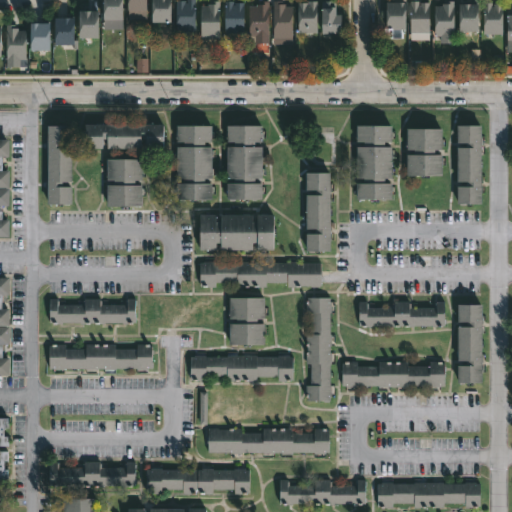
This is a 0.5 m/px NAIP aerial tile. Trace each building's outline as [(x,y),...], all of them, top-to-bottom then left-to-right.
[(110,19),(106,19),(106,0),(125,0),(125,19),(110,19)] [(149,0),(149,11),(129,11),(129,0),(149,0)] [(171,35),(154,35),(154,0),(173,0),(173,24),(172,24),(171,35)] [(195,0),(195,31),(192,31),(192,35),(185,35),(185,31),(176,31),(176,0),(186,0),(186,2),(187,2),(187,0),(195,0)] [(220,0),(220,38),(201,37),(201,5),(208,5),(208,3),(212,3),(212,0),(220,0)] [(317,0),(317,33),(300,33),(299,2),(308,2),(308,4),(310,4),(310,0),(317,0)] [(267,1),(266,43),(246,42),(247,6),(254,6),(254,4),(259,4),(259,1),(267,1)] [(279,1),(279,4),(283,4),(283,6),(290,6),(290,37),(271,37),(271,1),(279,1)] [(337,2),(337,15),(341,15),(340,33),(321,33),(322,9),(324,9),(324,1),(337,2)] [(419,1),(419,6),(422,6),(422,2),(430,2),(430,33),(431,33),(431,40),(412,40),(412,1),(419,1)] [(455,1),(456,43),(442,43),(441,36),(436,36),(435,6),(443,5),(443,4),(447,4),(447,1),(455,1)] [(234,6),(236,6),(236,3),(245,4),(245,34),(240,34),(239,41),(229,41),(229,34),(226,34),(227,2),(234,2),(234,6)] [(391,30),(389,30),(389,3),(408,3),(407,30),(391,30)] [(463,31),(461,31),(461,3),(479,4),(479,31),(463,31)] [(493,6),(495,7),(495,4),(503,4),(503,35),(484,34),(485,3),(493,3),(493,6)] [(101,12),(100,39),(81,39),(82,12),(101,12)] [(62,45),(58,45),(58,18),(77,18),(77,45),(62,45)] [(37,51),(33,51),(34,24),(53,24),(53,51),(37,51)] [(15,25),(15,28),(19,28),(19,31),(26,31),(26,60),(20,60),(20,67),(7,68),(7,25),(15,25)] [(136,72),(147,72),(147,58),(136,58),(136,72)] [(161,130),(161,147),(143,147),(143,137),(139,137),(139,147),(105,147),(105,137),(100,137),(100,147),(82,147),(82,122),(161,122),(161,130)] [(253,139),(253,144),(260,144),(260,176),(254,176),(254,181),(260,181),(260,197),(225,197),(225,181),(231,181),(231,176),(225,176),(225,144),(232,144),(232,140),(225,140),(225,122),(259,122),(260,139),(253,139)] [(201,140),(201,145),(208,145),(208,176),(202,176),(202,181),(208,181),(208,198),(173,198),(173,182),(180,182),(180,176),(173,176),(173,145),(180,145),(180,140),(174,140),(174,123),(208,123),(208,140),(201,140)] [(383,140),(383,145),(390,145),(390,177),(383,177),(383,182),(390,182),(390,198),(356,197),(356,181),(363,181),(363,177),(356,177),(356,145),(362,145),(362,140),(355,140),(355,123),(390,124),(390,140),(383,140)] [(480,126),(479,206),(455,206),(455,188),(465,188),(465,183),(455,183),(455,149),(464,149),(464,144),(455,144),(455,126),(480,126)] [(59,144),(59,149),(68,149),(68,183),(59,183),(59,188),(68,188),(68,205),(44,205),(44,127),(68,127),(68,144),(59,144)] [(434,148),(434,154),(441,154),(441,175),(406,174),(406,154),(413,154),(413,149),(406,149),(406,127),(441,127),(441,148),(434,148)] [(0,138),(8,138),(8,155),(1,155),(1,169),(8,169),(8,187),(0,187),(0,138)] [(132,177),(132,182),(138,182),(138,204),(104,204),(104,182),(110,182),(110,177),(104,177),(104,156),(139,156),(139,177),(132,177)] [(329,171),(329,249),(304,249),(304,232),(314,232),(314,227),(304,227),(304,193),(314,193),(314,188),(304,188),(304,171),(329,171)] [(0,187),(8,187),(7,205),(1,204),(1,218),(8,219),(8,236),(0,235),(0,187)] [(272,213),(272,249),(256,249),(256,242),(250,242),(251,249),(220,249),(220,242),(214,242),(214,249),(198,249),(198,214),(215,214),(215,220),(220,220),(220,213),(251,213),(251,220),(257,220),(257,213),(272,213)] [(296,262),(296,263),(318,263),(318,287),(308,287),(308,285),(292,285),(292,287),(285,287),(285,282),(264,282),(264,287),(234,287),(234,282),(214,282),(214,286),(198,286),(198,262),(296,262)] [(0,276),(8,276),(7,293),(0,293),(0,308),(6,308),(6,325),(0,325),(0,276)] [(261,318),(261,323),(268,323),(268,344),(233,344),(233,323),(239,323),(239,318),(234,318),(233,297),(268,297),(268,318),(261,318)] [(332,297),(332,312),(331,312),(331,334),(333,334),(333,363),(331,363),(332,385),(333,385),(333,396),(331,396),(331,400),(308,400),(308,385),(312,385),(312,363),(308,363),(308,334),(312,334),(312,312),(308,312),(308,297),(332,297)] [(132,298),(132,322),(46,321),(47,299),(55,299),(55,305),(82,305),(82,299),(98,299),(98,304),(125,305),(125,298),(132,298)] [(443,302),(442,326),(439,326),(439,327),(430,327),(430,326),(411,325),(411,326),(397,326),(397,327),(356,326),(357,301),(364,301),(364,308),(392,308),(392,302),(407,302),(407,308),(434,308),(434,302),(443,302)] [(478,305),(478,384),(454,384),(454,366),(463,366),(463,362),(454,362),(454,327),(464,327),(464,323),(455,323),(455,305),(478,305)] [(0,325),(6,325),(6,343),(1,343),(1,356),(8,356),(8,374),(0,374),(0,325)] [(150,344),(149,368),(145,368),(145,369),(113,368),(113,369),(94,369),(94,370),(83,369),(83,368),(61,368),(61,370),(50,370),(50,368),(47,368),(47,344),(64,344),(64,349),(84,350),(84,344),(113,344),(113,349),(135,350),(135,344),(150,344)] [(287,355),(287,356),(290,356),(290,379),(275,379),(275,375),(254,375),(254,379),(224,379),(225,375),(203,375),(202,379),(187,379),(187,354),(203,355),(224,355),(224,354),(256,355),(256,356),(276,356),(276,355),(287,355)] [(439,362),(442,362),(442,386),(438,386),(404,386),(404,387),(339,385),(340,363),(344,363),(344,361),(355,361),(355,366),(376,367),(377,361),(405,362),(405,366),(428,367),(428,362),(439,362)] [(0,417),(7,417),(7,426),(4,426),(4,435),(8,435),(8,445),(0,445),(0,417)] [(327,428),(327,451),(323,451),(323,453),(311,453),(312,451),(289,451),(289,453),(272,453),(272,454),(239,454),(239,455),(205,455),(206,431),(226,431),(226,430),(240,430),(240,434),(261,434),(261,429),(289,429),(289,432),(312,432),(312,428),(327,428)] [(0,451),(8,451),(7,460),(3,460),(3,469),(7,469),(7,479),(0,479),(0,451)] [(133,461),(133,485),(46,485),(47,461),(56,461),(56,467),(83,467),(83,461),(99,461),(99,466),(125,467),(125,461),(133,461)] [(241,468),(241,469),(246,469),(246,493),(230,493),(230,489),(208,489),(208,493),(178,493),(178,488),(157,488),(157,494),(141,494),(141,469),(146,469),(146,468),(176,468),(176,467),(191,467),(191,469),(197,469),(197,468),(209,468),(241,468)] [(363,478),(363,503),(358,503),(358,504),(350,504),(350,503),(317,502),(317,503),(289,503),(289,504),(279,504),(279,502),(276,502),(277,478),(286,479),(286,484),(312,484),(312,478),(327,478),(327,484),(355,484),(355,478),(363,478)] [(473,483),(478,483),(477,507),(473,507),(473,508),(463,508),(463,503),(441,503),(441,508),(412,507),(412,504),(391,503),(390,507),(375,507),(375,483),(412,484),(412,482),(463,484),(463,483),(473,483)] [(60,511),(60,497),(95,498),(95,511),(60,511)]
